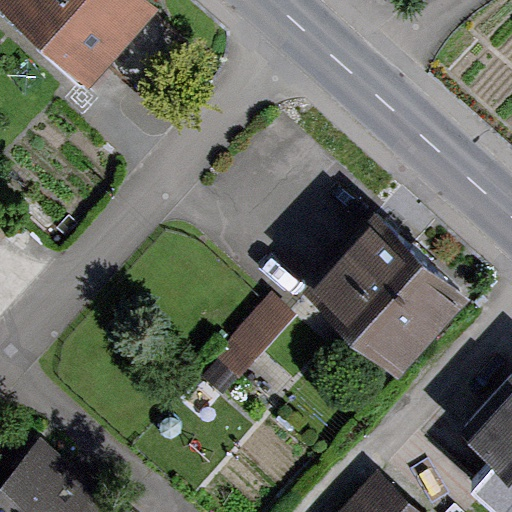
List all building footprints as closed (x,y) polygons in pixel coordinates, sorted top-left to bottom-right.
[(135,1),(133,0),(0,0),(0,23),(64,80),(135,1)] [(464,297),(378,221),(309,300),(396,375),(464,297)] [(245,366),(299,304),(276,284),(222,347),(245,366)] [(511,372),(445,444),(511,505),(511,372)] [(130,511),(40,430),(0,474),(0,511),(130,511)] [(408,511),(382,488),(359,511),(408,511)]
